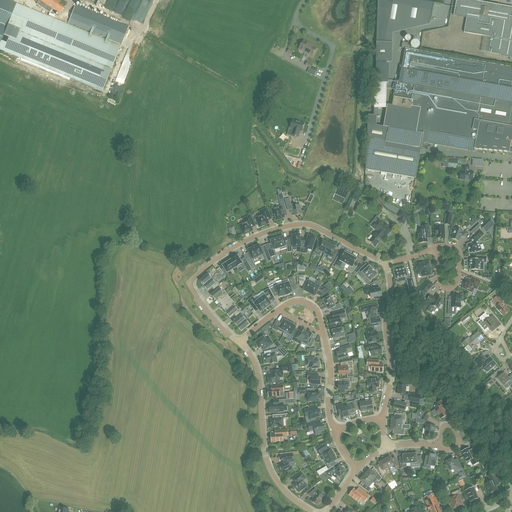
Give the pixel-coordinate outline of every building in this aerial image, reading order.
[(68,24),(16,3),(7,0),(0,0),(0,49),(23,59),(95,88),(102,91),(121,46),(74,27),(72,26),(68,24)] [(60,14),(66,5),(58,0),(39,0),(37,4),(50,13),(52,9),(60,14)] [(377,0),(377,42),(393,43),(393,33),(430,24),(434,2),(421,0),(377,0)] [(511,16),(511,17),(511,16),(511,8),(464,0),(457,0),(455,15),(466,17),(464,33),(492,37),(489,53),(511,57),(511,16)] [(75,5),(68,23),(69,23),(72,25),(90,32),(93,33),(106,38),(109,39),(111,40),(122,44),(129,26),(118,22),(75,5)] [(307,43),(303,41),(299,50),(305,53),(310,44),(307,42),(307,43)] [(511,67),(409,49),(411,44),(403,42),(402,48),(405,49),(400,78),(399,78),(399,77),(396,76),(392,105),(388,105),(384,127),(377,125),(377,115),(369,115),(366,170),(416,178),(422,142),(474,151),(475,149),(511,153),(511,67)] [(376,62),(386,63),(392,63),(393,43),(377,42),(376,62)] [(314,46),(310,44),(305,53),(312,57),(317,48),(314,47),(314,46)] [(386,63),(376,62),(376,83),(381,83),(387,83),(387,64),(386,64),(386,63)] [(309,68),(307,72),(314,76),(316,71),(309,68)] [(298,84),(304,73),(298,70),(292,81),(298,84)] [(292,128),(290,135),(298,137),(300,131),(302,131),(304,123),(293,120),(290,128),(292,128)] [(304,148),(287,144),(285,151),(302,156),(304,148)] [(458,159),(442,158),(442,163),(443,163),(443,167),(449,168),(449,164),(458,164),(458,159)] [(474,175),(473,174),(473,172),(469,172),(469,166),(463,166),(462,171),(461,171),(460,179),(473,180),(473,178),(474,177),(474,175)] [(288,210),(290,210),(294,209),(295,216),(302,214),(300,205),(293,207),(293,204),(291,204),(290,198),(285,199),(288,210)] [(284,204),(280,205),(281,208),(277,209),(277,208),(272,209),(273,214),(274,214),(276,221),(281,219),(281,218),(284,217),(283,211),(286,211),(284,204)] [(260,227),(261,226),(262,227),(264,226),(264,225),(269,223),(267,220),(271,219),(266,208),(261,211),(262,213),(260,213),(261,215),(256,218),(260,227)] [(401,210),(398,216),(409,222),(412,216),(401,210)] [(243,234),(244,234),(245,234),(248,233),(248,232),(252,230),(251,227),(255,226),(250,216),(245,218),(245,220),(244,221),(245,223),(239,225),(243,234)] [(378,231),(384,236),(386,237),(388,235),(389,235),(391,233),(391,231),(388,227),(389,226),(385,223),(384,224),(380,221),(377,224),(376,223),(372,227),(378,231)] [(469,231),(472,235),(481,227),(478,223),(469,231)] [(418,231),(419,243),(427,242),(427,238),(430,238),(429,226),(423,226),(423,230),(418,231)] [(441,238),(441,239),(445,239),(444,238),(445,237),(444,227),(441,227),(441,226),(436,226),(436,231),(435,231),(435,235),(436,235),(437,238),(441,238)] [(454,234),(452,239),(458,241),(460,238),(463,239),(465,233),(462,232),(463,231),(462,231),(463,230),(457,227),(457,228),(456,228),(455,230),(454,230),(453,234),(454,234)] [(484,234),(480,230),(471,238),(473,243),(467,245),(470,253),(473,252),(473,253),(482,250),(478,240),(484,234)] [(378,231),(370,241),(372,243),(372,244),(374,245),(375,245),(376,246),(384,236),(378,231)] [(302,252),(304,239),(300,238),(299,235),(299,234),(295,234),(295,235),(292,235),(294,247),(298,247),(298,252),(302,252)] [(304,239),(302,252),(306,253),(308,248),(312,250),(315,238),(313,237),(313,236),(310,235),(309,236),(308,239),(304,239)] [(279,237),(279,238),(277,238),(280,250),(288,248),(288,252),(292,252),(291,237),(285,239),(284,236),(283,237),(282,236),(279,237)] [(271,239),(271,240),(270,240),(273,248),(268,249),(271,257),(275,256),(274,252),(275,252),(275,250),(280,249),(280,250),(277,238),(274,239),(274,238),(271,239)] [(325,253),(329,244),(327,243),(328,242),(324,240),(323,241),(321,243),(317,241),(314,252),(319,255),(321,252),(325,253)] [(253,247),(258,257),(263,254),(265,259),(267,259),(271,258),(271,257),(268,249),(264,251),(262,248),(261,249),(259,244),(257,246),(255,245),(253,246),(253,247)] [(329,244),(325,253),(330,256),(328,261),(332,263),(338,252),(335,250),(336,248),(335,247),(336,246),(332,244),(332,245),(329,244)] [(253,247),(253,246),(250,247),(250,249),(248,250),(250,254),(249,254),(250,257),(246,259),(248,263),(250,267),(254,266),(255,264),(253,259),(258,257),(253,247)] [(340,267),(343,263),(346,264),(351,255),(348,254),(349,253),(346,252),(345,252),(344,252),(343,255),(340,253),(334,264),(340,267)] [(347,270),(349,272),(352,273),(354,271),(356,267),(353,265),(357,259),(356,258),(357,257),(353,256),(353,257),(351,255),(346,264),(349,266),(348,268),(347,270)] [(236,267),(237,268),(244,264),(241,259),(240,260),(238,256),(236,257),(235,256),(231,258),(232,259),(236,267)] [(480,270),(480,264),(484,264),(484,262),(487,262),(487,257),(477,256),(477,259),(470,259),(470,266),(471,266),(471,270),(475,270),(475,272),(479,272),(479,270),(480,270)] [(221,270),(224,273),(227,276),(229,275),(228,272),(236,267),(232,259),(222,265),(224,268),(221,270)] [(415,265),(418,274),(421,273),(422,276),(431,274),(430,271),(431,271),(430,266),(430,265),(430,263),(429,262),(428,262),(427,261),(424,262),(424,263),(415,265)] [(329,270),(321,266),(320,268),(318,267),(317,270),(322,272),(327,274),(329,270)] [(363,273),(365,275),(368,279),(365,281),(368,285),(371,281),(374,278),(375,278),(377,276),(377,275),(369,266),(365,270),(362,267),(357,273),(360,276),(363,273)] [(407,274),(406,268),(394,271),(396,279),(397,282),(406,280),(405,279),(409,278),(408,274),(407,274)] [(204,286),(212,279),(208,274),(200,281),(204,286)] [(501,274),(505,278),(504,279),(509,286),(511,284),(511,280),(509,276),(508,276),(508,274),(501,274)] [(309,293),(314,283),(308,280),(308,281),(306,280),(306,276),(300,276),(299,281),(303,281),(304,282),(302,286),(305,287),(303,290),(304,291),(303,292),(306,293),(307,292),(309,293)] [(282,284),(286,296),(289,295),(292,293),(290,286),(296,285),(293,277),(289,278),(291,282),(282,284)] [(477,289),(480,281),(472,278),(471,280),(467,279),(463,288),(472,292),(474,288),(477,289)] [(215,288),(220,284),(217,281),(215,283),(212,279),(204,286),(207,290),(213,286),(215,288)] [(270,289),(271,292),(276,289),(279,297),(280,297),(284,296),(286,296),(282,284),(278,286),(275,280),(268,284),(270,289)] [(429,281),(420,291),(425,295),(433,285),(429,281)] [(314,283),(309,293),(311,294),(311,295),(314,297),(314,296),(315,296),(317,293),(322,296),(333,287),(329,283),(322,288),(320,287),(320,286),(314,283)] [(220,284),(215,288),(217,290),(211,295),(215,299),(223,293),(220,288),(222,287),(220,284)] [(378,297),(382,296),(380,289),(376,289),(376,286),(365,288),(366,295),(370,294),(371,298),(375,297),(375,299),(379,298),(378,297)] [(350,287),(344,292),(347,297),(354,291),(350,287)] [(271,292),(270,289),(264,291),(266,295),(265,295),(259,299),(266,308),(268,306),(269,307),(271,305),(271,304),(270,302),(275,298),(271,292)] [(223,293),(215,299),(220,305),(221,304),(221,305),(230,298),(225,291),(223,293)] [(443,299),(437,295),(435,298),(430,295),(427,301),(432,304),(432,305),(433,306),(432,307),(430,306),(427,312),(432,314),(435,308),(433,308),(434,307),(438,309),(443,299)] [(333,311),(341,308),(342,308),(339,304),(335,306),(330,296),(323,300),(329,310),(331,309),(333,311)] [(448,314),(452,314),(452,308),(460,308),(461,296),(452,296),(452,302),(448,302),(448,314)] [(504,316),(509,311),(505,305),(505,304),(498,296),(493,300),(498,306),(496,307),(504,316)] [(254,310),(256,312),(259,309),(260,312),(261,311),(262,312),(264,310),(264,309),(266,308),(259,299),(256,301),(253,297),(247,301),(254,310)] [(230,298),(221,305),(222,306),(221,307),(226,313),(234,306),(236,305),(230,298)] [(490,311),(484,303),(480,306),(483,310),(484,309),(488,313),(490,311)] [(361,308),(362,313),(366,312),(367,319),(369,318),(370,324),(376,323),(375,317),(377,317),(376,310),(379,309),(378,304),(375,305),(374,304),(364,307),(365,307),(361,308)] [(237,315),(242,311),(240,309),(238,310),(234,306),(226,313),(230,317),(235,313),(237,315)] [(237,326),(246,320),(248,318),(244,313),(244,314),(242,311),(237,315),(239,317),(234,322),(237,326)] [(333,317),(329,318),(331,325),(342,323),(341,318),(346,317),(345,311),(332,314),(333,317)] [(468,314),(461,320),(464,324),(471,318),(468,314)] [(492,332),(501,325),(493,315),(485,322),(492,332)] [(285,332),(290,323),(289,323),(289,321),(287,320),(286,321),(284,319),(282,323),(277,321),(272,328),(277,331),(278,329),(281,331),(282,330),(285,332)] [(246,320),(237,326),(241,331),(249,324),(246,320)] [(290,323),(285,332),(288,333),(287,335),(288,336),(286,340),(290,343),(295,335),(292,333),(296,326),(294,325),(293,324),(292,323),(290,323)] [(333,332),(332,332),(332,335),(333,335),(334,339),(345,336),(343,328),(332,331),(333,332)] [(295,335),(290,343),(292,340),(296,343),(297,342),(299,340),(302,342),(307,333),(305,332),(305,331),(302,329),(298,336),(295,335)] [(375,333),(374,329),(367,330),(368,335),(367,335),(368,341),(369,344),(376,343),(375,340),(379,339),(378,333),(375,333)] [(484,339),(478,332),(470,339),(469,338),(463,343),(466,346),(467,345),(473,352),(477,347),(475,344),(476,343),(477,345),(481,342),(484,339)] [(307,333),(302,342),(302,343),(311,348),(313,344),(310,342),(314,336),(310,334),(307,333)] [(264,337),(255,343),(259,349),(262,347),(264,350),(273,344),(269,338),(266,340),(264,337)] [(382,353),(382,352),(382,351),(383,350),(382,349),(382,348),(381,348),(381,346),(378,347),(377,343),(366,346),(367,351),(371,350),(372,356),(376,355),(376,354),(382,353)] [(352,351),(350,345),(339,349),(340,352),(337,353),(337,354),(336,354),(337,356),(338,356),(339,359),(348,356),(347,353),(352,351)] [(284,357),(285,356),(287,358),(290,354),(283,347),(271,350),(272,353),(263,355),(265,364),(270,363),(270,364),(278,363),(275,353),(279,352),(284,357)] [(488,372),(492,368),(496,364),(490,357),(486,361),(482,356),(476,361),(483,370),(485,368),(488,372)] [(312,357),(306,358),(307,366),(311,365),(311,369),(320,368),(321,368),(321,364),(320,364),(319,361),(313,361),(312,357)] [(379,364),(379,360),(368,360),(368,366),(372,366),(372,371),(382,372),(383,364),(379,364)] [(352,361),(341,363),(341,367),(338,367),(339,374),(348,374),(350,374),(350,370),(353,370),(352,361)] [(271,371),(271,374),(268,375),(268,383),(279,382),(279,377),(283,377),(282,370),(271,371)] [(498,378),(503,383),(504,385),(507,383),(510,386),(511,383),(511,374),(508,377),(504,372),(498,378)] [(308,373),(307,379),(311,379),(311,384),(320,385),(321,377),(318,377),(318,374),(308,373)] [(345,390),(348,390),(348,388),(351,388),(350,379),(345,379),(345,382),(342,382),(342,383),(339,383),(338,389),(339,389),(339,393),(345,393),(345,390)] [(379,387),(379,379),(368,380),(368,387),(369,387),(370,392),(376,392),(376,387),(379,387)] [(269,396),(280,396),(279,392),(283,391),(283,385),(272,386),(272,389),(269,389),(269,396)] [(402,395),(404,395),(408,396),(408,392),(406,392),(406,386),(399,385),(398,394),(402,394),(402,395)] [(320,393),(308,393),(308,401),(320,401),(320,400),(321,400),(321,397),(320,397),(320,393)] [(410,401),(419,402),(420,395),(411,394),(410,401)] [(369,398),(369,401),(366,402),(367,411),(373,410),(372,404),(375,404),(374,397),(369,398)] [(270,412),(284,411),(283,405),(295,404),(294,399),(273,400),(273,404),(270,404),(270,412)] [(347,406),(350,416),(351,415),(352,416),(354,415),(355,414),(356,414),(354,407),(357,407),(356,400),(350,402),(351,405),(347,406)] [(356,400),(357,407),(360,406),(361,412),(367,411),(366,402),(363,402),(363,401),(360,401),(359,400),(356,400)] [(435,409),(441,419),(444,417),(445,417),(447,416),(447,415),(448,414),(446,411),(449,409),(443,400),(438,403),(440,406),(435,409)] [(406,404),(396,401),(395,404),(394,404),(394,406),(394,407),(394,408),(405,410),(406,404)] [(343,414),(344,417),(345,417),(346,417),(348,417),(349,416),(350,416),(347,406),(343,407),(343,404),(337,405),(340,415),(343,414)] [(321,411),(320,411),(320,410),(317,411),(316,407),(305,410),(306,417),(310,415),(312,419),(322,416),(321,414),(322,413),(321,411)] [(429,416),(424,413),(425,413),(418,409),(416,423),(419,423),(422,419),(426,421),(429,416)] [(391,419),(391,422),(392,422),(392,424),(402,424),(402,421),(406,421),(406,414),(395,413),(395,417),(392,417),(392,418),(391,419)] [(278,419),(273,419),(270,419),(271,427),(283,427),(283,419),(288,418),(288,414),(278,415),(278,419)] [(319,421),(308,424),(310,431),(314,430),(315,434),(321,433),(321,431),(324,430),(322,423),(320,424),(319,421)] [(391,425),(390,428),(391,429),(391,430),(393,430),(393,434),(404,435),(405,429),(401,428),(402,424),(392,424),(392,425),(391,425)] [(426,428),(425,435),(433,436),(434,429),(435,429),(435,426),(426,425),(426,428)] [(283,441),(283,436),(288,435),(287,430),(276,431),(276,434),(271,434),(271,435),(271,438),(272,438),(272,442),(283,441)] [(326,459),(335,454),(334,452),(333,451),(332,450),(331,448),(329,449),(326,444),(317,449),(321,457),(324,455),(326,459)] [(474,449),(471,450),(469,448),(462,452),(467,462),(471,460),(474,465),(480,462),(476,453),(474,449)] [(410,460),(410,463),(414,463),(415,467),(421,467),(422,460),(421,456),(417,456),(417,453),(416,453),(415,453),(413,453),(413,454),(410,454),(410,460)] [(436,461),(439,461),(440,456),(436,456),(436,454),(434,454),(432,453),(431,455),(430,454),(429,457),(426,457),(424,467),(428,468),(428,465),(435,466),(436,461)] [(335,454),(326,459),(327,462),(325,463),(328,470),(334,466),(332,463),(337,460),(336,456),(335,454)] [(410,463),(410,460),(410,454),(407,454),(406,454),(404,454),(403,454),(403,457),(399,457),(399,461),(401,468),(407,468),(406,464),(410,463)] [(289,469),(292,468),(289,462),(294,461),(293,455),(282,457),(283,464),(279,465),(280,466),(279,467),(280,469),(281,469),(282,472),(285,471),(286,471),(289,470),(289,469)] [(399,466),(398,463),(394,456),(391,457),(391,456),(390,457),(390,456),(386,458),(387,458),(385,459),(385,460),(389,468),(391,471),(395,469),(395,468),(399,466)] [(456,472),(457,472),(459,476),(456,477),(458,481),(467,477),(463,469),(457,459),(454,461),(453,458),(446,461),(447,464),(446,464),(445,466),(446,468),(449,469),(449,468),(451,471),(454,469),(456,472)] [(389,468),(385,460),(385,459),(383,460),(382,459),(379,461),(379,462),(382,468),(378,469),(380,472),(382,474),(385,473),(386,471),(385,470),(389,468)] [(333,467),(324,473),(331,477),(333,475),(337,479),(339,476),(341,477),(346,470),(345,469),(345,468),(344,467),(343,466),(342,466),(341,467),(339,466),(337,469),(333,467)] [(366,474),(373,480),(376,477),(380,481),(383,477),(377,470),(375,473),(370,469),(370,470),(368,469),(367,471),(367,472),(366,474)] [(299,492),(304,488),(307,486),(304,481),(306,479),(301,472),(293,479),(295,482),(293,484),(296,488),(296,489),(297,491),(298,491),(299,492)] [(486,484),(490,493),(497,490),(496,486),(499,485),(494,473),(488,476),(491,482),(486,484)] [(373,480),(366,474),(363,476),(362,476),(361,478),(361,479),(360,480),(365,484),(363,487),(369,493),(372,489),(368,486),(373,480)] [(324,496),(316,491),(317,490),(314,487),(307,493),(310,496),(314,498),(312,501),(313,502),(313,503),(314,503),(315,503),(318,505),(320,502),(321,502),(324,496)] [(471,501),(478,498),(473,488),(466,491),(471,501)] [(354,489),(350,495),(358,502),(361,498),(365,502),(369,496),(359,489),(357,491),(354,489)] [(462,505),(461,501),(459,496),(463,495),(460,489),(451,493),(453,496),(450,498),(454,508),(462,505)] [(434,494),(424,498),(429,510),(430,509),(431,511),(440,511),(438,506),(439,506),(434,494)]
